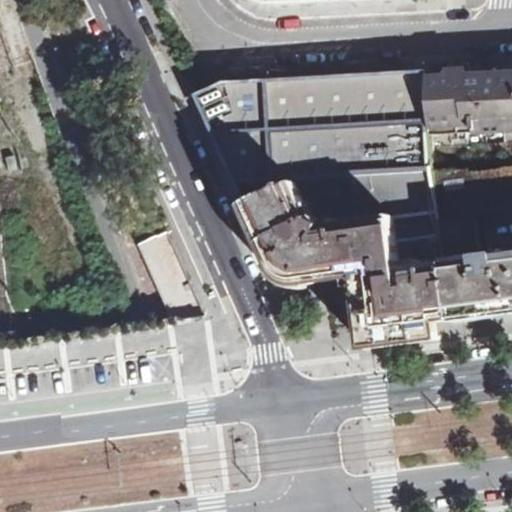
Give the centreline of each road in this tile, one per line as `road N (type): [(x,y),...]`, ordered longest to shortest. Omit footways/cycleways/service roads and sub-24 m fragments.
road 1 (unclassified): [(291,405),(111,0)]
road 2 (residential): [(198,0),(214,33),(246,45),(500,29)]
road 3 (primary): [(291,405),(0,437)]
road 4 (primary): [(511,380),(291,405)]
road 5 (primary): [(317,502),(511,472)]
